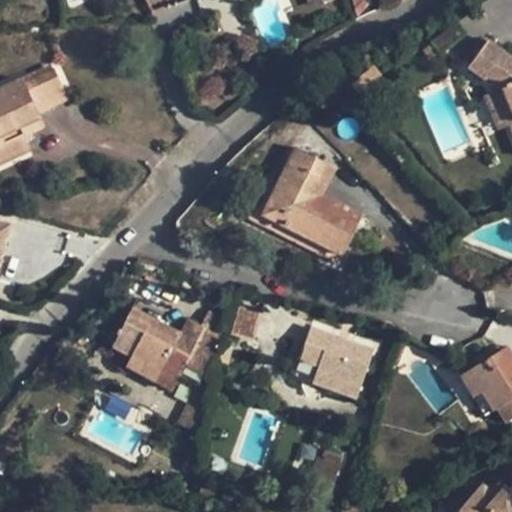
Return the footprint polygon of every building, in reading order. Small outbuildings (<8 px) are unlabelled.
[(317,4),(315,0),(297,0),(301,9),(317,4)] [(372,5),(366,0),(348,0),(347,2),(363,16),(372,5)] [(313,37),(309,28),(299,31),(303,41),(313,37)] [(511,58),(486,39),(468,67),(498,91),(496,91),(509,126),(511,131),(511,58)] [(21,78),(23,83),(54,69),(52,64),(21,78)] [(0,164),(30,151),(24,136),(20,127),(39,118),(37,113),(67,99),(54,69),(23,83),(21,78),(0,88),(0,164)] [(496,91),(482,97),(497,130),(509,126),(496,91)] [(39,118),(20,127),(24,136),(44,128),(39,118)] [(358,224),(318,203),(309,199),(327,164),(295,147),(270,196),(289,206),(280,225),(342,256),(358,224)] [(322,195),(336,168),(327,164),(309,199),(318,203),(322,195)] [(363,215),(322,195),(318,203),(358,224),(363,215)] [(289,206),(270,196),(261,215),(280,225),(289,206)] [(0,263),(10,227),(0,223),(0,263)] [(131,306),(129,311),(177,337),(180,331),(131,306)] [(111,345),(131,355),(126,364),(173,388),(180,374),(203,330),(199,328),(186,319),(180,331),(177,337),(129,311),(111,345)] [(259,315),(240,311),(236,335),(255,338),(259,315)] [(206,314),(199,328),(203,330),(180,374),(209,391),(223,325),(206,314)] [(373,350),(311,327),(299,359),(319,366),(316,374),(336,381),(333,390),(356,398),(373,350)] [(511,354),(507,346),(501,349),(511,367),(511,354)] [(511,367),(501,349),(468,370),(493,411),(495,410),(503,424),(511,418),(511,367)] [(493,411),(468,370),(459,375),(484,417),(493,411)] [(336,381),(316,374),(313,383),(333,390),(336,381)] [(206,394),(194,388),(176,423),(198,435),(206,394)] [(324,450),(316,473),(334,479),(342,455),(324,450)] [(319,474),(315,486),(329,491),(334,479),(319,474)] [(511,511),(511,489),(508,494),(497,485),(489,494),(481,486),(458,511),(511,511)] [(315,486),(312,493),(327,498),(329,491),(315,486)]
